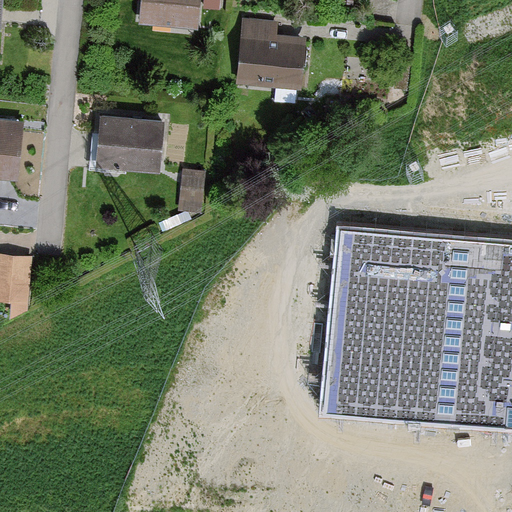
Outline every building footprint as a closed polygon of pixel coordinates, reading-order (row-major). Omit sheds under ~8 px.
[(200,28),(202,0),(142,0),(140,22),(200,28)] [(276,24),(243,21),(237,82),(276,86),(274,102),(294,104),(296,88),(299,88),(304,40),(275,37),(276,24)] [(409,63),(380,61),(378,92),(408,94),(409,63)] [(166,120),(103,116),(99,166),(162,171),(166,120)] [(0,180),(21,182),(25,119),(0,117),(0,180)] [(208,174),(182,173),(180,216),(206,217),(208,174)] [(511,240),(338,226),(322,414),(511,429),(511,240)] [(0,301),(14,302),(13,318),(32,310),(36,258),(0,255),(0,301)] [(511,459),(380,449),(378,469),(510,479),(511,459)]
